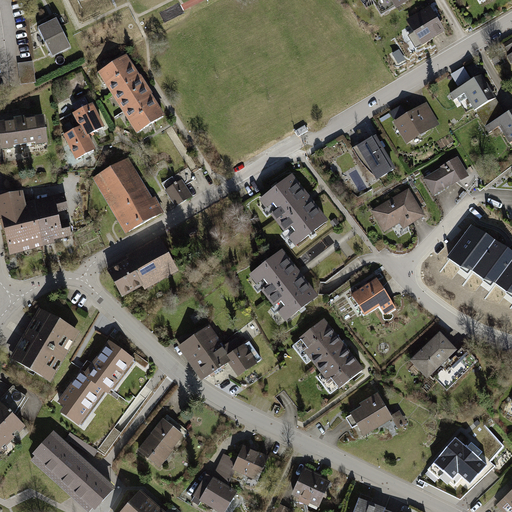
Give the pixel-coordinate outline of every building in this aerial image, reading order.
[(373,0),(384,19),(417,0),(373,0)] [(413,35),(421,49),(448,33),(432,7),(410,21),(417,33),(413,35)] [(59,19),(41,28),(55,57),(74,48),(59,19)] [(127,58),(101,75),(138,133),(164,116),(127,58)] [(35,63),(21,65),(24,84),(37,83),(35,63)] [(464,99),(484,130),(506,116),(473,66),(467,70),(474,81),(451,95),(457,104),(464,99)] [(63,139),(77,165),(96,155),(88,140),(105,131),(92,106),(71,117),(79,131),(63,139)] [(402,109),(389,116),(408,147),(441,127),(428,106),(412,115),(410,112),(405,115),(402,109)] [(510,152),(511,150),(511,112),(506,116),(484,130),(489,137),(497,132),(510,152)] [(44,119),(0,124),(0,141),(2,155),(48,149),(44,119)] [(360,148),(356,150),(377,185),(397,173),(376,138),(367,144),(364,139),(357,143),(360,148)] [(462,158),(423,180),(433,199),(473,176),(462,158)] [(130,162),(95,181),(126,236),(164,215),(155,198),(151,200),(130,162)] [(331,225),(292,175),(257,203),(296,252),(331,225)] [(182,183),(167,193),(177,209),(193,199),(182,183)] [(409,191),(370,212),(384,237),(400,228),(403,233),(425,221),(409,191)] [(70,236),(67,222),(58,224),(55,213),(67,210),(64,197),(23,206),(21,197),(0,202),(0,203),(11,250),(70,236)] [(511,252),(471,223),(446,257),(469,274),(473,270),(493,285),(497,280),(511,290),(511,252)] [(188,234),(191,240),(201,234),(197,228),(188,234)] [(106,273),(125,306),(179,276),(158,240),(125,259),(126,261),(106,273)] [(323,298),(285,249),(248,278),(286,326),(323,298)] [(378,281),(351,298),(364,320),(380,310),(384,318),(396,311),(378,281)] [(11,364),(50,387),(80,337),(41,314),(11,364)] [(304,334),(294,342),(334,394),(364,371),(323,319),(304,334)] [(213,328),(181,350),(202,381),(228,364),(239,380),(257,368),(255,365),(263,360),(249,340),(242,345),(239,340),(226,349),(213,328)] [(426,348),(411,362),(421,373),(423,371),(428,377),(430,375),(436,381),(438,380),(446,388),(456,379),(458,381),(478,361),(468,352),(467,353),(462,348),(449,360),(446,357),(454,350),(442,338),(429,351),(426,348)] [(135,360),(109,341),(85,375),(81,372),(57,404),(64,409),(60,414),(79,428),(104,393),(109,397),(135,360)] [(351,411),(365,434),(392,417),(399,429),(408,423),(400,410),(392,414),(378,391),(360,402),(362,405),(351,411)] [(0,450),(22,427),(0,406),(0,450)] [(162,421),(137,453),(159,470),(184,438),(162,421)] [(116,485),(54,429),(33,453),(95,508),(116,485)] [(445,475),(453,482),(459,476),(470,486),(486,468),(455,442),(429,472),(440,481),(445,475)] [(224,456),(213,480),(226,488),(235,469),(258,480),(267,459),(244,448),(238,462),(224,456)] [(498,464),(509,454),(505,449),(494,459),(498,464)] [(305,471),(292,499),(319,511),(330,486),(319,481),(321,478),(305,471)] [(213,480),(207,477),(192,502),(199,505),(202,500),(221,511),(233,492),(226,488),(213,480)] [(511,491),(511,492),(497,507),(501,511),(511,511),(511,481),(507,486),(511,491)] [(161,511),(140,493),(121,511),(161,511)] [(384,511),(358,501),(352,511),(384,511)]
